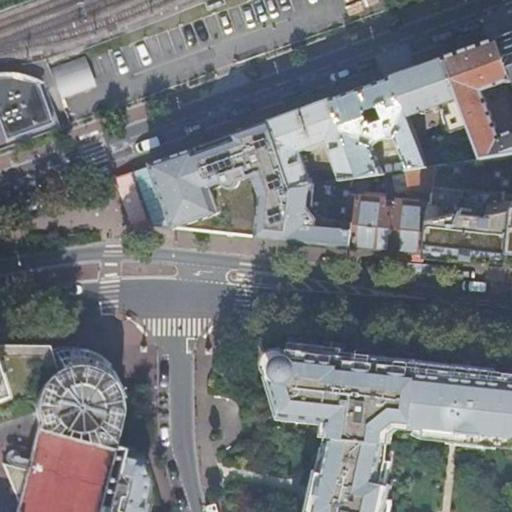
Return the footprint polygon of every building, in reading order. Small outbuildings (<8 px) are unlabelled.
[(511,35),(496,42),(511,82),(511,83),(511,35)] [(511,155),(511,133),(500,138),(484,93),(511,82),(496,42),(446,60),(460,100),(470,126),(482,159),(483,160),(511,155)] [(84,55),(49,69),(56,87),(60,99),(95,86),(84,55)] [(460,100),(446,60),(421,69),(393,79),(408,119),(434,109),(436,114),(444,111),(452,132),(470,126),(460,100)] [(0,147),(60,128),(46,91),(40,93),(38,86),(43,84),(41,83),(39,82),(37,81),(35,80),(34,79),(32,79),(30,78),(27,77),(25,77),(23,76),(20,75),(18,75),(15,75),(13,74),(10,74),(8,74),(5,74),(3,74),(0,73),(0,147)] [(427,168),(408,119),(393,79),(365,89),(332,101),(361,179),(383,176),(373,148),(377,143),(389,140),(396,141),(405,166),(403,167),(404,172),(406,171),(427,168)] [(361,179),(332,101),(304,111),(271,123),(273,130),(290,177),(295,190),(323,186),(318,174),(309,177),(300,153),(306,151),(308,152),(310,152),(312,152),(315,151),(317,150),(319,148),(320,145),(326,143),(341,182),(350,181),(361,179)] [(265,187),(290,177),(273,130),(247,140),(265,187)] [(265,187),(247,140),(196,150),(226,235),(278,236),(297,236),(300,214),(295,190),(290,177),(265,187)] [(202,233),(226,235),(196,150),(153,167),(176,230),(202,233)] [(466,260),(509,265),(511,234),(511,155),(483,160),(482,159),(434,167),(431,193),(430,205),(424,256),(466,260)] [(176,230),(153,167),(134,173),(153,228),(176,230)] [(431,193),(434,167),(427,168),(406,171),(410,191),(431,193)] [(358,201),(359,198),(361,179),(350,181),(349,200),(358,201)] [(424,256),(430,205),(398,202),(398,204),(394,203),(392,211),(387,210),(388,201),(359,198),(358,201),(356,221),(354,244),(354,249),(382,251),(386,252),(424,256)] [(327,241),(354,244),(356,221),(340,220),(340,205),(324,205),(322,217),(300,214),(297,236),(327,241)] [(423,263),(424,256),(386,252),(386,259),(423,263)] [(53,371),(59,368),(52,346),(51,341),(0,341),(0,362),(3,370),(0,371),(0,397),(0,398),(0,511),(14,511),(18,498),(13,488),(2,459),(26,466),(37,420),(37,419),(35,411),(35,404),(36,396),(39,389),(42,382),(47,376),(53,371)] [(273,377),(291,355),(289,355),(287,354),(284,354),(282,354),(280,355),(277,356),(275,357),(274,359),(272,361),(271,363),(271,366),(270,368),(271,370),(271,373),(272,375),(273,377)] [(417,426),(423,371),(338,363),(338,360),(334,360),(291,355),(273,377),(287,420),(333,425),(332,438),(331,438),(323,474),(320,486),(314,511),(391,511),(397,488),(383,485),(384,478),(387,479),(391,462),(393,444),(390,444),(392,433),(402,424),(417,426)] [(97,511),(114,445),(121,417),(122,409),(122,402),(122,400),(120,393),(117,386),(113,380),(108,374),(102,370),(95,366),(88,364),(81,363),(73,363),(66,365),(59,368),(53,371),(47,376),(42,382),(39,389),(36,396),(35,404),(35,411),(37,419),(37,420),(26,466),(2,459),(13,488),(20,490),(18,498),(14,511),(97,511)] [(511,438),(511,380),(497,379),(452,374),(423,371),(417,426),(417,428),(511,438)] [(144,511),(147,502),(145,501),(148,488),(148,486),(149,479),(148,479),(147,472),(146,471),(146,468),(145,467),(145,465),(141,452),(130,449),(129,454),(122,452),(122,447),(114,445),(97,511),(144,511)]
